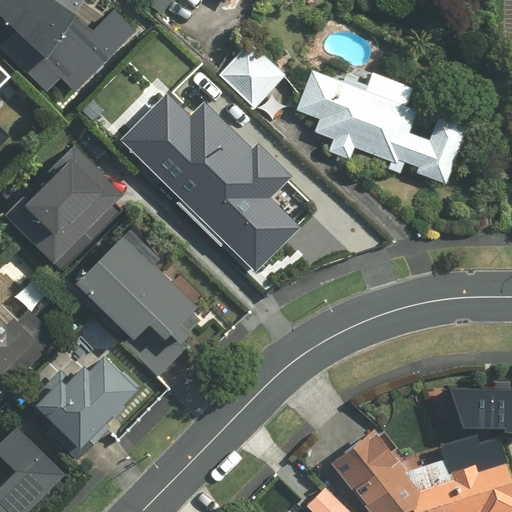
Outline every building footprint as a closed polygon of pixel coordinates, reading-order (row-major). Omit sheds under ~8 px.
[(0,0),(0,11),(13,20),(1,38),(47,81),(59,71),(72,83),(137,24),(114,1),(92,23),(75,7),(78,0),(0,0)] [(174,0),(149,0),(168,11),(174,0)] [(252,110),(282,77),(245,43),(215,76),(252,110)] [(0,132),(9,124),(0,115),(0,81),(11,71),(0,60),(0,132)] [(403,135),(412,113),(360,93),(362,88),(338,79),(336,84),(306,72),(290,112),(316,122),(311,134),(329,141),(324,153),(346,162),(350,149),(387,163),(384,170),(396,174),(400,165),(414,170),(412,175),(443,186),(461,131),(431,120),(423,142),(403,135)] [(122,133),(254,264),(299,220),(272,193),(294,172),(258,135),(250,143),(206,99),(191,114),(167,89),(122,133)] [(72,139),(3,211),(62,268),(120,208),(116,203),(127,192),(72,139)] [(117,235),(64,287),(155,377),(178,355),(170,346),(177,339),(167,329),(184,311),(141,269),(147,264),(117,235)] [(46,297),(31,281),(15,296),(31,312),(46,297)] [(0,387),(4,392),(56,337),(25,308),(7,327),(0,320),(0,387)] [(23,406),(71,452),(128,393),(94,360),(81,374),(75,369),(66,378),(58,370),(23,406)] [(0,511),(23,511),(59,476),(9,428),(0,437),(0,466),(9,475),(0,484),(0,511)] [(361,511),(511,511),(511,484),(494,430),(432,450),(436,462),(401,473),(369,432),(326,465),(361,511)] [(309,511),(344,511),(322,489),(304,506),(309,511)]
